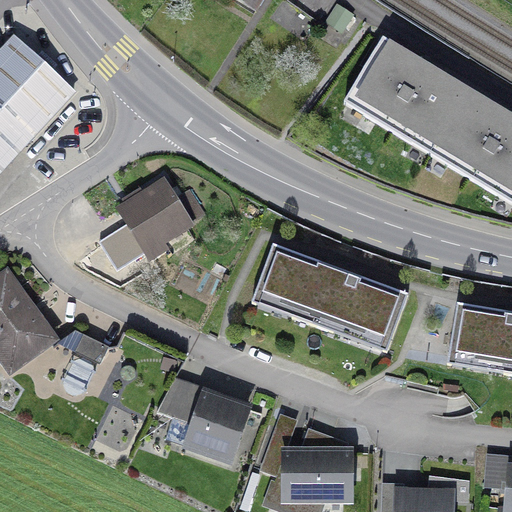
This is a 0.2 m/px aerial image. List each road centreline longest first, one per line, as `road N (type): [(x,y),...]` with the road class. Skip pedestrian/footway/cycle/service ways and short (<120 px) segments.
road 1 (secondary): [(511,266),(469,259),(300,199),(191,122)]
road 2 (unclassified): [(0,244),(191,122)]
road 3 (secondary): [(191,122),(128,71),(63,0)]
